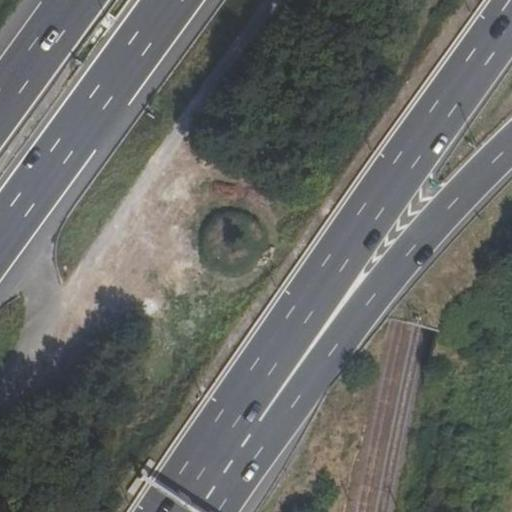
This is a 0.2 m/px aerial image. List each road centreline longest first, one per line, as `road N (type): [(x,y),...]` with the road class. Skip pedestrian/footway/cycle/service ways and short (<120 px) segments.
road 1 (motorway): [(231,434),(511,5)]
road 2 (secondary): [(231,434),(324,358),(406,245),(511,141)]
road 3 (motorway): [(0,234),(171,0)]
road 4 (motorway): [(80,0),(0,110)]
